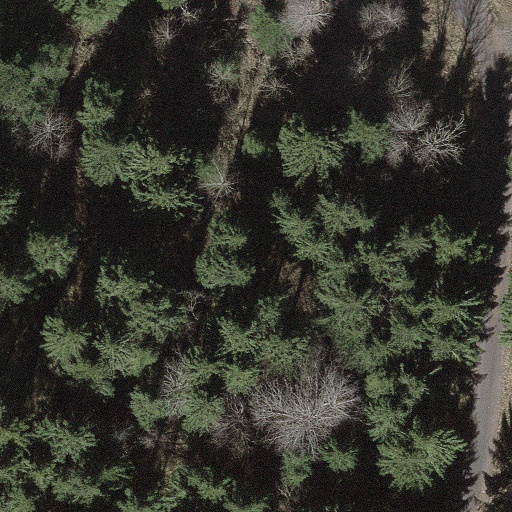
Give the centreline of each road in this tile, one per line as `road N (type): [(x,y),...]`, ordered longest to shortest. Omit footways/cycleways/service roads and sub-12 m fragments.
road 1 (track): [(511,242),(486,511)]
road 2 (track): [(480,0),(500,14),(511,152)]
